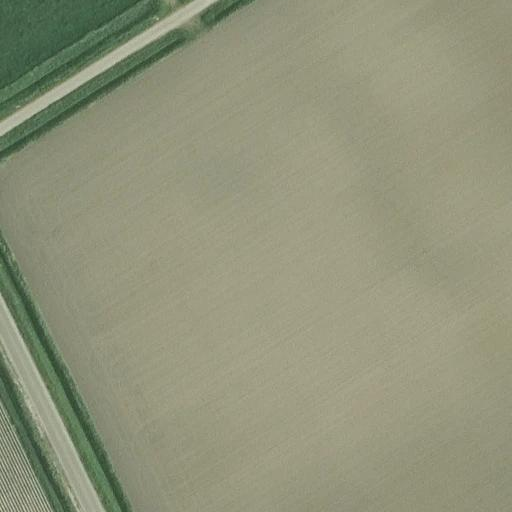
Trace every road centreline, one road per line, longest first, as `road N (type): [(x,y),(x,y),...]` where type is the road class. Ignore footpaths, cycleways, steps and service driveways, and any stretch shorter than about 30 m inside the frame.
road 1 (unclassified): [(0,131),(210,0)]
road 2 (unclassified): [(103,511),(0,308)]
